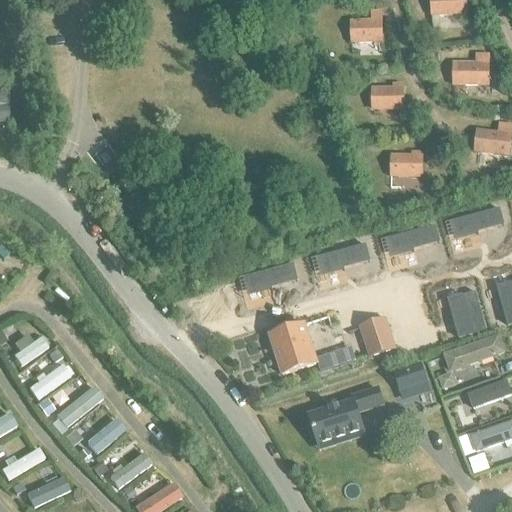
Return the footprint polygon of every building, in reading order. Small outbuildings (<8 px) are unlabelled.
[(430,0),(431,17),(465,16),(464,0),(430,0)] [(353,42),(383,42),(383,19),(374,19),(374,24),(353,23),(353,42)] [(475,66),(453,66),(453,88),(488,88),(488,58),(475,57),(475,66)] [(374,109),(404,109),(404,86),(395,86),(395,90),(374,90),(374,109)] [(477,151),(507,154),(509,131),(500,130),(499,135),(479,133),(477,151)] [(392,176),(422,176),(423,153),(413,153),(413,158),(392,157),(392,176)] [(127,176),(117,186),(124,195),(135,186),(127,176)] [(386,355),(396,351),(386,323),(360,330),(370,360),(386,355)] [(270,338),(283,378),(317,367),(316,362),(305,327),(270,338)] [(20,356),(13,361),(20,372),(47,353),(39,342),(26,352),(21,346),(15,350),(20,356)] [(54,351),(45,358),(52,367),(61,360),(54,351)] [(393,373),(399,394),(427,385),(420,365),(393,373)] [(27,394),(36,406),(70,382),(61,370),(27,394)] [(451,376),(436,382),(441,394),(456,389),(451,376)] [(511,398),(507,385),(467,400),(473,415),(511,400),(511,398)] [(54,421),(65,434),(103,404),(93,391),(54,421)] [(353,404),(309,418),(318,448),(363,433),(357,411),(363,409),(364,413),(383,407),(378,392),(352,400),(353,404)] [(45,402),(37,409),(45,419),(54,413),(45,402)] [(9,420),(0,424),(0,442),(16,433),(9,420)] [(87,449),(95,459),(124,436),(116,426),(87,449)] [(511,427),(470,441),(476,458),(511,445),(511,427)] [(73,434),(64,442),(72,451),(81,444),(73,434)] [(84,451),(77,457),(83,464),(90,458),(84,451)] [(0,476),(6,487),(44,465),(37,454),(0,476)] [(142,459),(108,483),(116,494),(150,470),(142,459)] [(99,465),(91,472),(99,482),(107,475),(99,465)] [(63,486),(32,501),(37,511),(38,511),(68,498),(63,486)] [(129,489),(121,494),(126,503),(135,497),(129,489)] [(172,489),(135,511),(168,511),(181,504),(172,489)]
